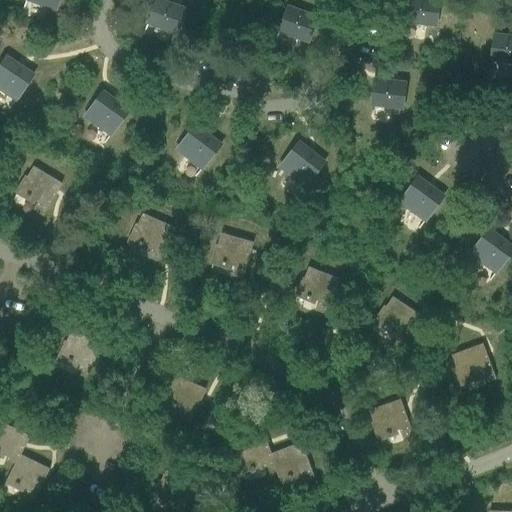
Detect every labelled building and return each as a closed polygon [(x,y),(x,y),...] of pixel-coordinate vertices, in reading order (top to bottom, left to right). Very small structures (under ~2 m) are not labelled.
[(26,0),(23,9),(24,10),(28,0),(56,10),(59,0),(26,0)] [(161,0),(156,0),(144,33),(145,33),(149,24),(177,34),(186,9),(161,0)] [(407,0),(404,32),(405,32),(406,22),(436,26),(439,0),(407,0)] [(288,7),(276,41),(280,32),(309,42),(318,17),(288,7)] [(511,36),(494,34),(490,71),(491,71),(492,61),(511,62),(511,36)] [(34,74),(7,57),(0,67),(0,89),(16,100),(11,108),(34,74)] [(375,79),(370,115),(371,115),(372,105),(403,109),(406,83),(375,79)] [(103,91),(85,117),(110,135),(105,143),(130,110),(103,91)] [(221,145),(196,125),(177,150),(201,169),(196,176),(196,177),(221,145)] [(299,142),(280,167),(305,186),(299,194),(325,162),(299,142)] [(34,210),(43,216),(57,192),(62,184),(34,167),(15,198),(16,198),(20,191),(27,195),(26,196),(29,198),(30,197),(38,202),(34,210)] [(444,196),(418,177),(399,202),(425,221),(419,228),(420,229),(444,196)] [(143,214),(128,247),(129,247),(132,240),(140,243),(139,244),(142,246),(143,245),(152,249),(148,257),(158,262),(169,236),(173,228),(143,214)] [(490,281),(496,273),(511,251),(511,246),(489,229),(470,254),(495,273),(490,280),(490,281)] [(221,234),(211,268),(212,269),(214,261),(222,263),(222,264),(225,265),(226,264),(235,267),(233,276),(243,279),(251,252),(253,243),(221,234)] [(309,267),(295,301),(296,301),(299,294),(307,297),(306,298),(309,299),(310,298),(319,302),(316,310),(326,314),(336,289),(340,280),(309,267)] [(393,297),(373,327),(378,321),(384,325),(384,327),(387,328),(387,327),(396,333),(390,341),(399,347),(414,324),(420,316),(393,297)] [(71,331),(57,364),(58,364),(61,357),(69,360),(68,361),(71,363),(72,361),(81,365),(77,374),(87,378),(98,353),(102,344),(71,331)] [(486,383),(496,379),(486,353),(483,344),(452,355),(464,389),(465,389),(462,381),(470,379),(470,380),(474,379),(473,377),(482,374),(486,383)] [(206,389),(176,376),(161,409),(162,409),(165,402),(172,405),(172,406),(175,408),(176,407),(185,411),(181,419),(191,424),(202,399),(206,389)] [(400,400),(369,411),(381,445),(382,445),(380,437),(387,434),(388,436),(391,434),(390,433),(400,430),(403,438),(413,435),(404,409),(400,400)] [(21,455),(26,445),(33,431),(23,426),(20,432),(0,422),(0,452),(8,457),(7,459),(16,464),(21,455)] [(264,467),(274,464),(271,454),(267,444),(262,429),(251,432),(254,438),(233,446),(245,480),(246,479),(243,472),(251,469),(251,470),(255,469),(254,468),(263,465),(264,467)] [(301,443),(271,454),(274,464),(283,488),(284,488),(281,480),(288,477),(289,479),(292,477),(292,476),(301,473),(304,482),(314,478),(305,452),(301,443)] [(16,464),(4,487),(5,487),(9,480),(16,484),(15,485),(18,486),(19,485),(28,489),(24,498),(34,503),(45,478),(50,469),(21,455),(16,464)] [(166,471),(150,503),(151,503),(154,496),(161,500),(161,501),(164,502),(164,501),(173,506),(170,511),(182,511),(191,494),(196,486),(166,471)]
